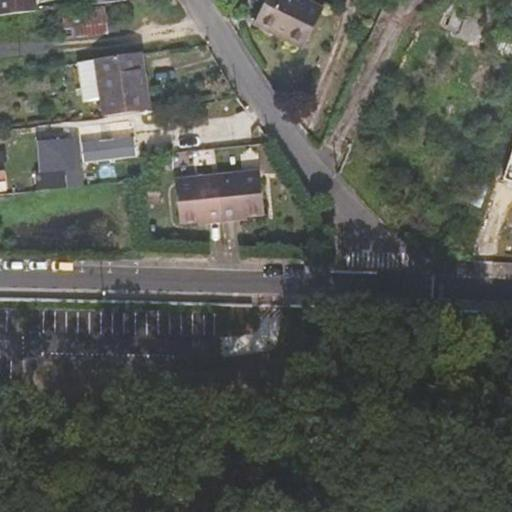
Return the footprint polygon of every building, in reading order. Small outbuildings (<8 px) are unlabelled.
[(0,0),(0,16),(33,12),(31,0),(0,0)] [(263,5),(255,22),(302,46),(321,8),(305,0),(256,0),(255,1),(263,5)] [(67,24),(68,36),(108,31),(105,8),(55,14),(56,25),(67,24)] [(144,73),(141,52),(135,53),(138,74),(144,73)] [(138,74),(135,53),(95,58),(99,86),(102,113),(148,107),(144,73),(138,74)] [(82,89),(99,86),(95,58),(79,60),(78,60),(82,89)] [(195,127),(202,126),(201,118),(194,119),(195,127)] [(102,141),(82,143),(84,163),(137,157),(135,137),(112,140),(110,123),(100,124),(102,141)] [(54,142),(54,140),(37,141),(39,173),(49,172),(56,172),(56,169),(54,142)] [(71,141),(54,142),(56,169),(73,168),(71,141)] [(511,181),(511,150),(503,179),(511,181)] [(84,186),(82,169),(64,172),(67,189),(84,186)] [(49,172),(39,173),(40,192),(51,191),(49,172)] [(181,223),(264,212),(259,177),(244,179),(243,173),(193,180),(194,186),(176,189),(181,223)] [(193,180),(175,182),(176,189),(194,186),(193,180)]
